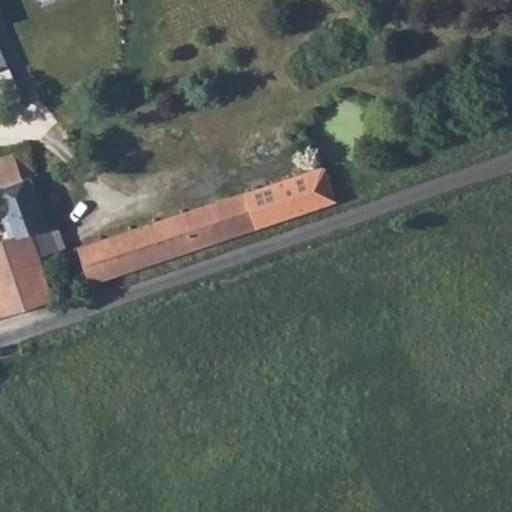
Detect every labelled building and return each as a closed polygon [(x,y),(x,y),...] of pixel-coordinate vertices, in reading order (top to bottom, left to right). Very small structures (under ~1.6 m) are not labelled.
[(0,64),(10,61),(0,37),(0,64)] [(0,64),(0,78),(14,73),(10,61),(0,64)] [(0,155),(0,187),(25,179),(21,165),(29,162),(24,147),(0,155)] [(334,201),(326,173),(323,165),(245,191),(255,227),(334,201)] [(0,238),(0,316),(55,300),(39,250),(31,229),(50,222),(37,183),(35,176),(25,179),(0,187),(0,220),(6,218),(12,235),(0,238)] [(37,183),(50,222),(68,216),(55,178),(37,183)] [(193,247),(255,227),(245,191),(182,211),(193,247)] [(158,260),(193,247),(182,211),(146,223),(158,260)] [(31,229),(39,250),(57,244),(50,222),(31,229)] [(88,282),(158,260),(146,223),(77,245),(88,282)]
